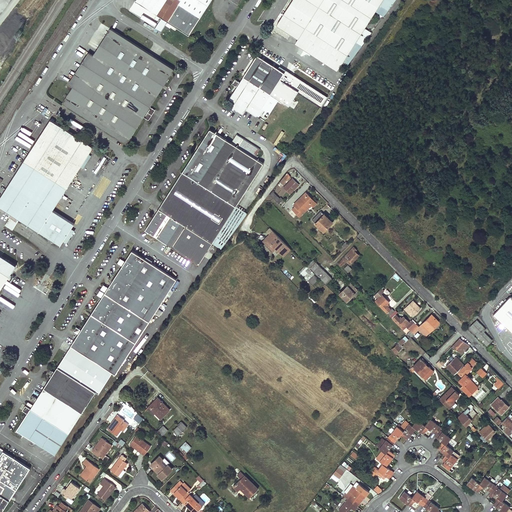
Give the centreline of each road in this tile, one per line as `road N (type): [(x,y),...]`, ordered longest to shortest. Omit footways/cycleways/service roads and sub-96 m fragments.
road 1 (residential): [(0,393),(207,72)]
road 2 (residential): [(511,381),(292,162)]
road 3 (residential): [(28,511),(137,371)]
road 4 (residential): [(95,2),(0,151)]
road 5 (unclassified): [(207,72),(95,2)]
